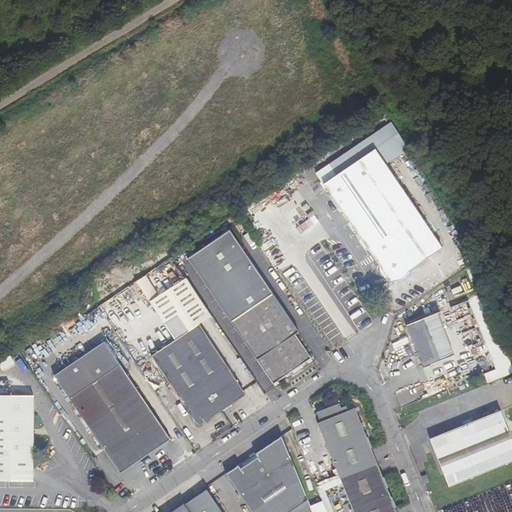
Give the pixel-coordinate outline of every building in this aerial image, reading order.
[(322,183),(377,264),(378,259),(382,255),(386,251),(392,250),(398,250),(403,253),(407,257),(410,262),(410,268),(441,247),(382,163),(407,147),(390,122),(328,163),(335,174),(322,183)] [(4,136),(0,138),(0,154),(11,150),(4,136)] [(42,156),(55,149),(48,136),(35,143),(42,156)] [(68,170),(56,179),(65,191),(77,182),(68,170)] [(0,202),(2,204),(16,192),(8,183),(0,189),(0,202)] [(286,201),(290,211),(301,206),(305,217),(311,215),(302,195),(286,201)] [(15,219),(23,233),(36,226),(28,211),(15,219)] [(99,225),(107,238),(118,231),(111,218),(99,225)] [(272,384),(273,384),(274,386),(278,383),(277,381),(292,371),(293,373),(302,367),(301,364),(306,361),(307,363),(312,360),(310,358),(311,358),(295,334),(299,332),(231,230),(189,259),(272,384)] [(75,265),(87,259),(82,250),(70,257),(75,265)] [(409,271),(410,268),(410,262),(407,257),(403,253),(398,250),(392,250),(386,251),(382,255),(378,259),(377,264),(378,270),(380,275),(385,279),(390,282),(396,282),(402,280),(406,276),(409,271)] [(457,354),(439,311),(406,325),(423,367),(457,354)] [(152,357),(197,425),(206,420),(211,421),(235,405),(236,399),(245,393),(199,325),(152,357)] [(170,439),(105,342),(54,376),(119,473),(170,439)] [(23,358),(18,360),(24,373),(29,370),(23,358)] [(0,481),(30,482),(33,396),(0,394),(0,481)] [(316,423),(338,476),(375,462),(369,448),(372,446),(369,437),(365,438),(352,407),(345,410),(343,405),(339,406),(337,402),(315,411),(319,421),(316,423)] [(511,462),(511,438),(502,413),(430,442),(450,487),(511,462)] [(313,511),(279,434),(224,473),(249,511),(313,511)] [(389,487),(375,462),(338,476),(353,511),(395,511),(394,507),(396,507),(386,489),(389,487)] [(222,511),(207,489),(186,503),(183,502),(168,511),(222,511)]
